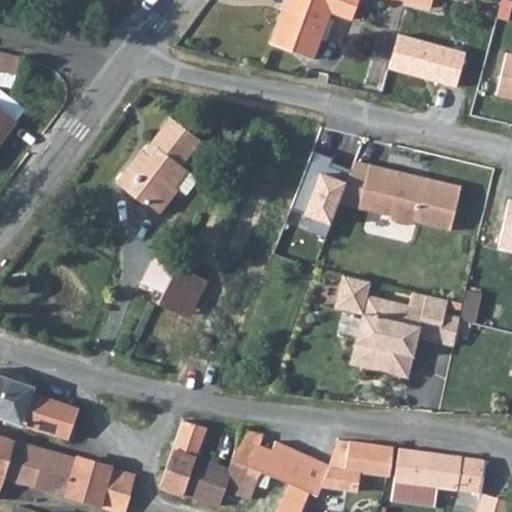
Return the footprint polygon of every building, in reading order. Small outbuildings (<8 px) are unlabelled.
[(354,16),(360,0),(288,0),(274,41),(315,56),(333,9),(354,16)] [(482,75),(490,45),(479,41),(471,73),(482,75)] [(511,57),(503,56),(494,96),(511,99),(511,57)] [(0,149),(19,123),(0,108),(0,149)] [(174,117),(154,143),(159,147),(153,155),(146,150),(132,169),(145,179),(134,193),(147,203),(150,200),(165,212),(183,189),(180,185),(192,170),(185,165),(204,140),(174,117)] [(369,208),(380,164),(352,160),(336,203),(369,208)] [(472,187),(380,164),(369,208),(402,216),(406,222),(419,225),(425,222),(461,231),(472,187)] [(511,196),(506,195),(495,242),(511,245),(511,196)] [(169,292),(181,264),(158,254),(145,281),(169,292)] [(169,292),(163,304),(192,317),(210,277),(181,264),(169,292)] [(336,306),(369,314),(373,296),(375,281),(342,275),(336,306)] [(456,300),(434,295),(430,309),(373,296),(369,314),(358,364),(414,377),(424,337),(445,342),(453,315),(456,300)] [(358,337),(364,315),(348,311),(343,333),(358,337)] [(453,315),(445,342),(460,345),(467,318),(453,315)] [(50,391),(0,373),(0,416),(14,422),(44,430),(74,437),(84,408),(47,398),(50,391)] [(235,413),(246,384),(220,374),(210,402),(235,413)] [(186,420),(167,486),(188,492),(199,459),(201,458),(210,427),(186,420)] [(245,429),(236,461),(256,469),(263,443),(265,434),(245,429)] [(0,434),(0,497),(1,498),(6,478),(69,496),(79,458),(0,434)] [(269,475),(277,479),(312,493),(320,497),(324,484),(360,490),(363,470),(391,475),(395,447),(341,439),(333,465),(280,440),(278,448),(269,475)] [(278,448),(263,443),(256,469),(236,461),(235,469),(231,489),(258,496),(264,473),(269,475),(278,448)] [(402,448),(397,480),(484,492),(488,460),(402,448)] [(69,496),(104,506),(114,468),(79,458),(69,496)] [(235,469),(201,458),(199,459),(188,492),(225,504),(231,489),(235,469)] [(483,499),(503,503),(509,463),(488,460),(484,492),(483,499)] [(133,511),(143,476),(114,468),(104,506),(126,511),(133,511)] [(301,511),(303,511),(312,493),(277,479),(267,497),(301,511)] [(258,511),(301,511),(267,497),(258,511)]
